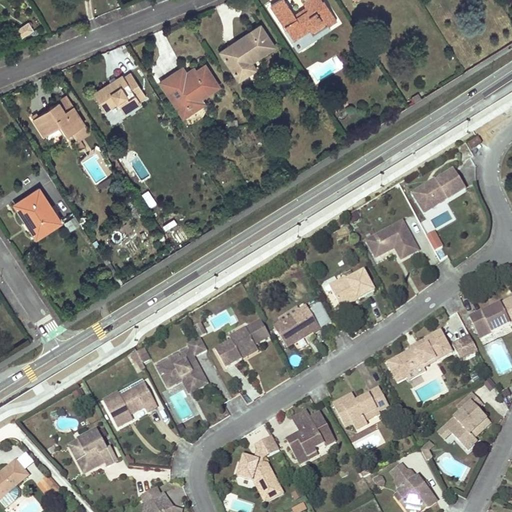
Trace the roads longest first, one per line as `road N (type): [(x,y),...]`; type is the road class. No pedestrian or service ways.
road 1 (secondary): [(64,355),(511,76)]
road 2 (residential): [(511,241),(413,314),(214,440),(197,475),(208,511)]
road 3 (residential): [(0,77),(192,0)]
road 4 (residential): [(511,130),(493,153),(489,175),(511,241)]
